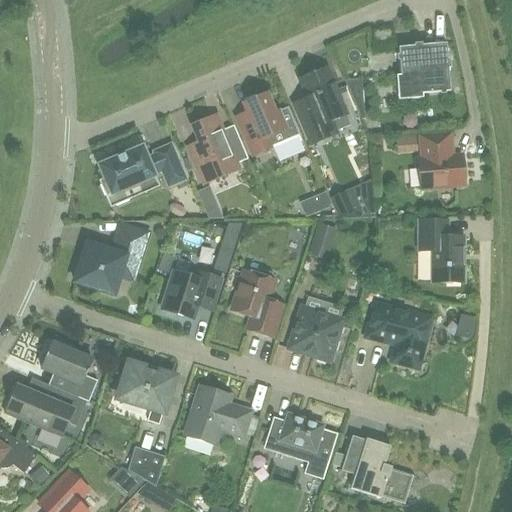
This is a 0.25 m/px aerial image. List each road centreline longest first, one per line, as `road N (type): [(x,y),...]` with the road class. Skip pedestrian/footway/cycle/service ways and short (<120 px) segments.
road 1 (unknown): [(455,0),(473,47),(498,207),(492,382),(467,511)]
road 2 (residential): [(480,448),(19,297)]
road 3 (residential): [(59,147),(405,0)]
road 4 (residential): [(19,297),(59,147)]
road 5 (residential): [(59,147),(49,0)]
